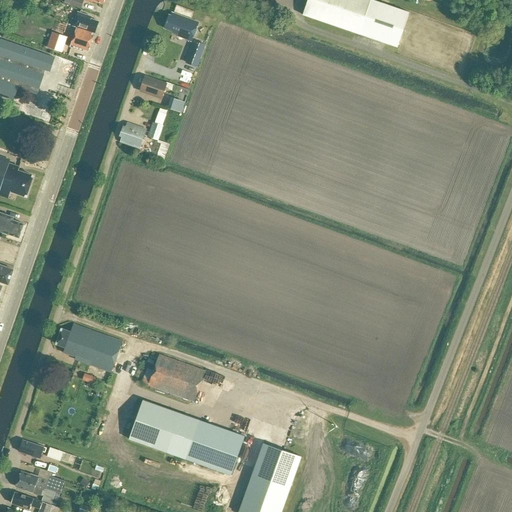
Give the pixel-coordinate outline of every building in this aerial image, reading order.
[(65,0),(64,4),(81,9),(84,0),(92,3),(93,1),(96,2),(95,2),(104,4),(105,0),(65,0)] [(372,0),(307,0),(302,15),(397,48),(409,13),(372,0)] [(95,34),(99,22),(90,20),(91,17),(78,13),(73,27),(95,34)] [(192,42),(198,23),(172,13),(171,16),(169,16),(164,29),(173,32),(173,33),(179,35),(178,37),(192,42)] [(91,36),(92,33),(77,28),(70,48),(82,53),(83,50),(89,52),(94,37),(91,36)] [(60,35),(54,50),(62,53),(67,38),(60,35)] [(0,96),(14,101),(19,87),(22,88),(22,90),(37,95),(39,89),(46,71),(50,73),(55,58),(1,40),(0,41),(0,96)] [(197,68),(205,45),(194,41),(186,64),(197,68)] [(161,99),(166,84),(146,77),(141,92),(161,99)] [(186,95),(188,89),(177,85),(175,91),(186,95)] [(168,110),(181,111),(183,99),(170,98),(168,110)] [(167,110),(160,108),(155,123),(152,123),(148,137),(157,140),(167,110)] [(140,149),(147,130),(127,123),(126,128),(123,127),(120,136),(122,137),(120,142),(140,149)] [(169,145),(158,140),(157,142),(161,144),(155,161),(162,163),(169,145)] [(26,197),(33,176),(18,172),(20,168),(9,164),(10,161),(0,157),(0,196),(9,199),(11,193),(26,197)] [(0,232),(19,238),(24,224),(12,221),(13,218),(0,213),(0,232)] [(0,265),(0,282),(8,285),(14,270),(0,265)] [(63,353),(75,357),(74,360),(112,373),(120,351),(122,342),(73,325),(71,332),(61,329),(61,330),(57,343),(56,343),(56,345),(65,348),(63,353)] [(205,371),(159,354),(148,385),(193,402),(205,371)] [(102,374),(100,382),(107,385),(110,377),(102,374)] [(142,400),(129,440),(185,460),(199,420),(142,400)] [(40,459),(42,452),(45,452),(46,449),(44,448),(23,441),(19,452),(40,459)] [(281,511),(301,456),(264,443),(239,511),(281,511)] [(50,448),(47,457),(60,462),(60,461),(63,453),(50,448)] [(58,468),(49,465),(47,471),(55,474),(58,468)] [(20,475),(18,479),(55,492),(59,480),(50,476),(49,481),(39,477),(32,474),(31,476),(21,473),(20,475)] [(53,499),(55,492),(18,479),(17,484),(16,487),(26,490),(25,492),(33,495),(34,494),(40,496),(41,496),(43,496),(41,501),(51,504),(56,505),(57,501),(53,499)] [(100,481),(95,479),(91,489),(96,491),(100,481)] [(49,511),(52,505),(34,499),(15,493),(14,495),(13,495),(12,499),(12,500),(11,503),(30,510),(31,506),(39,509),(38,511),(49,511)]
